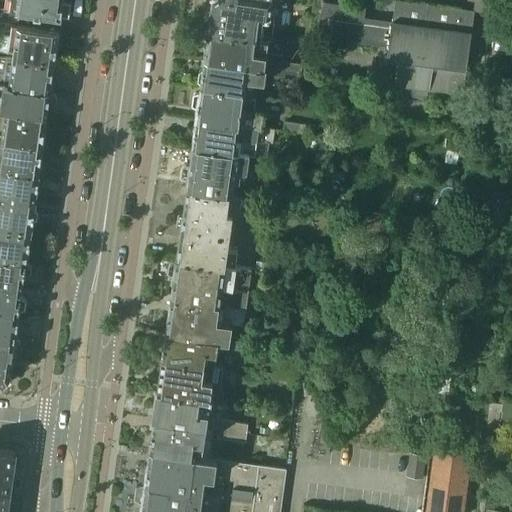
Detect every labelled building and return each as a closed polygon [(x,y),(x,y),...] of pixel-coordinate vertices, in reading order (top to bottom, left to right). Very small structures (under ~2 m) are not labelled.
[(11,0),(10,10),(0,8),(0,22),(19,25),(21,11),(61,17),(62,14),(70,15),(72,1),(65,0),(11,0)] [(214,0),(211,30),(253,36),(271,38),(274,16),(271,16),(273,0),(214,0)] [(322,10),(318,36),(384,45),(386,45),(380,89),(397,92),(398,83),(416,86),(415,94),(427,96),(428,88),(462,93),(473,10),(400,0),(394,0),(392,20),(364,16),(366,6),(324,1),(322,10)] [(490,12),(491,0),(474,0),(473,10),(490,12)] [(13,53),(55,59),(55,58),(59,31),(19,25),(0,22),(0,30),(11,32),(11,34),(2,33),(0,35),(0,49),(14,51),(13,53)] [(253,36),(211,30),(210,32),(207,33),(205,46),(208,48),(207,57),(257,63),(264,64),(267,65),(276,66),(283,67),(283,60),(284,54),(251,50),(253,36)] [(54,62),(55,59),(13,53),(13,58),(0,55),(0,82),(4,83),(51,89),(55,62),(54,62)] [(199,81),(201,84),(203,84),(244,89),(252,90),(254,77),(265,79),(267,65),(264,64),(257,63),(207,57),(205,68),(200,71),(199,81)] [(336,68),(283,60),(283,67),(299,69),(336,74),(336,68)] [(276,66),(274,75),(298,78),(299,69),(283,67),(276,66)] [(0,107),(1,107),(47,114),(49,104),(52,105),(56,102),(57,96),(54,92),(50,92),(51,89),(4,83),(0,82),(0,107)] [(256,125),(259,126),(260,126),(262,112),(253,110),(255,96),(243,94),(244,89),(203,84),(201,84),(203,85),(202,91),(196,94),(194,105),(199,108),(198,117),(256,125)] [(3,138),(44,144),(44,141),(45,141),(48,114),(47,114),(1,107),(0,117),(0,133),(4,134),(3,138)] [(198,117),(194,145),(252,152),(254,140),(273,143),(276,128),(260,126),(259,126),(256,125),(198,117)] [(284,130),(305,133),(306,124),(285,121),(284,130)] [(323,150),(331,152),(333,138),(319,136),(318,144),(323,150)] [(0,166),(40,173),(44,145),(44,144),(3,138),(3,141),(0,141),(0,166)] [(189,187),(234,193),(235,183),(240,184),(240,180),(253,181),(254,170),(250,169),(252,152),(194,145),(195,146),(192,165),(186,164),(184,167),(182,176),(185,179),(190,180),(189,187)] [(0,194),(36,200),(40,173),(0,166),(0,194)] [(247,195),(268,198),(269,189),(248,186),(247,195)] [(234,193),(189,187),(182,231),(230,237),(233,213),(239,213),(241,194),(235,193),(234,193)] [(0,194),(0,225),(31,230),(32,228),(36,200),(0,194)] [(482,194),(480,212),(510,215),(511,197),(482,194)] [(0,225),(0,255),(28,260),(32,232),(31,232),(31,230),(0,225)] [(230,237),(182,231),(179,258),(236,266),(238,250),(228,248),(230,237)] [(0,255),(0,283),(24,287),(26,275),(31,273),(32,265),(28,262),(28,260),(0,255)] [(247,312),(252,268),(236,266),(179,258),(178,260),(171,264),(169,273),(175,279),(172,303),(247,312)] [(285,265),(284,272),(295,273),(296,266),(285,265)] [(0,283),(0,309),(20,313),(20,309),(26,307),(27,298),(23,295),(24,287),(0,283)] [(220,338),(230,339),(232,340),(234,323),(245,325),(247,312),(172,303),(168,331),(220,338)] [(0,337),(16,340),(20,313),(0,309),(0,337)] [(168,331),(164,358),(217,365),(220,338),(168,331)] [(18,340),(16,340),(0,337),(0,359),(13,361),(13,356),(15,357),(20,354),(21,344),(18,340)] [(246,341),(232,340),(230,339),(229,347),(245,349),(246,341)] [(164,358),(160,390),(211,397),(212,393),(220,394),(224,366),(217,365),(164,358)] [(13,361),(0,359),(0,381),(4,382),(6,385),(12,380),(10,378),(13,361)] [(457,370),(458,361),(443,359),(441,368),(457,370)] [(211,397),(160,390),(160,393),(156,394),(155,406),(157,408),(156,419),(208,426),(219,428),(221,428),(247,432),(249,423),(221,420),(222,414),(211,413),(213,397),(211,397)] [(156,419),(152,449),(210,457),(212,442),(205,441),(208,426),(156,419)] [(246,441),(247,432),(221,428),(219,428),(218,437),(246,441)] [(0,491),(11,493),(15,465),(17,452),(0,449),(0,491)] [(210,457),(152,449),(150,465),(149,465),(146,481),(146,485),(143,484),(137,486),(135,499),(142,503),(144,503),(142,511),(280,511),(287,467),(210,457)] [(425,511),(465,511),(473,454),(433,449),(425,511)] [(406,475),(423,478),(427,455),(410,452),(406,475)] [(0,511),(8,511),(11,493),(0,491),(0,511)]
